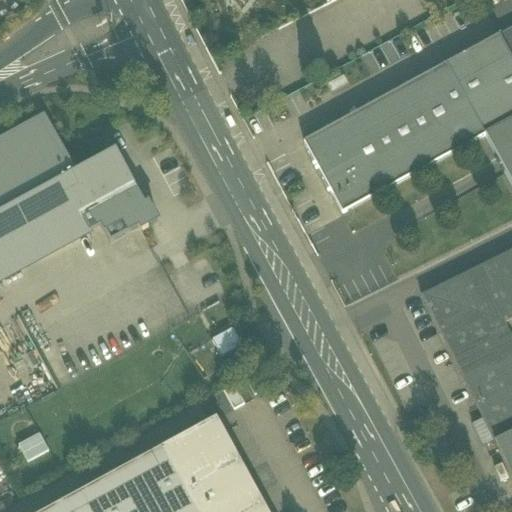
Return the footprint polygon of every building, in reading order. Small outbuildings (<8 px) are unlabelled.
[(511,30),(499,37),(511,60),(511,30)] [(374,198),(485,138),(511,122),(511,60),(499,37),(446,66),(335,127),(304,144),(343,215),(374,198)] [(0,217),(62,183),(75,176),(45,120),(0,145),(0,217)] [(511,122),(485,138),(511,186),(511,122)] [(145,209),(115,155),(76,177),(75,176),(62,183),(89,234),(100,227),(118,218),(128,235),(139,229),(141,233),(158,224),(149,207),(145,209)] [(0,282),(89,234),(62,183),(0,217),(0,282)] [(128,235),(118,218),(100,227),(109,245),(128,235)] [(511,340),(505,326),(511,322),(511,253),(421,298),(482,421),(472,426),(482,448),(493,443),(494,444),(511,435),(511,340)] [(233,331),(211,342),(221,359),(242,348),(233,331)] [(244,380),(254,398),(267,391),(257,373),(244,380)] [(233,387),(223,393),(234,412),(244,406),(233,387)] [(49,511),(266,511),(217,421),(49,511)] [(511,435),(494,444),(511,481),(511,435)] [(19,447),(23,456),(45,444),(40,436),(19,447)] [(49,453),(45,444),(23,456),(28,465),(49,453)]
